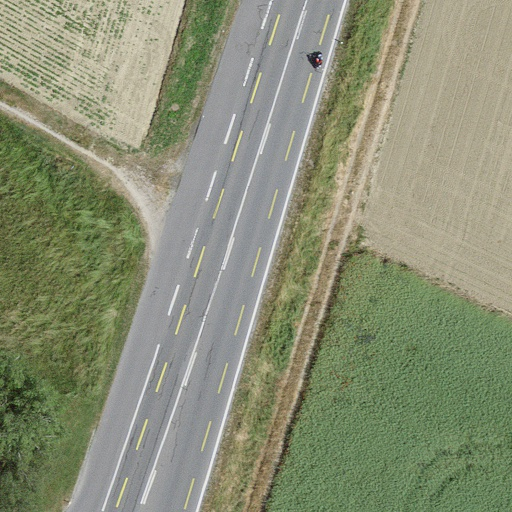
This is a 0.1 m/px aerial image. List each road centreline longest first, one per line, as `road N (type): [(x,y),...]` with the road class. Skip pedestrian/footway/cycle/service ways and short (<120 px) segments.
road 1 (track): [(248,511),(406,0)]
road 2 (primary): [(305,0),(188,371)]
road 3 (track): [(235,224),(0,98)]
road 4 (primary): [(188,371),(129,511)]
road 5 (primary): [(146,511),(188,371)]
road 6 (primary): [(160,511),(188,371)]
